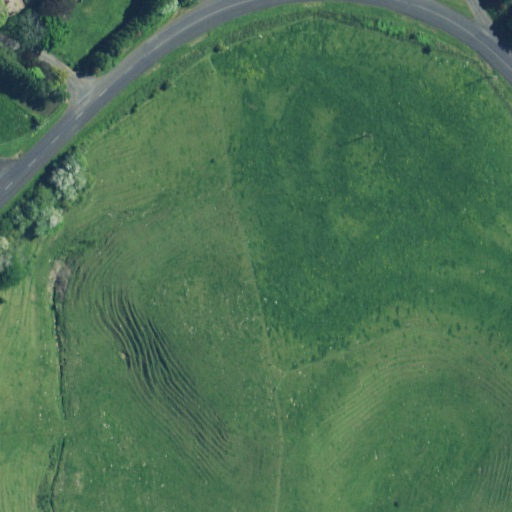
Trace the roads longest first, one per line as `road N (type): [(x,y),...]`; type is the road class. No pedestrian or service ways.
road 1 (unclassified): [(247,0),(171,35),(0,192)]
road 2 (unclassified): [(511,67),(464,28),(399,0)]
